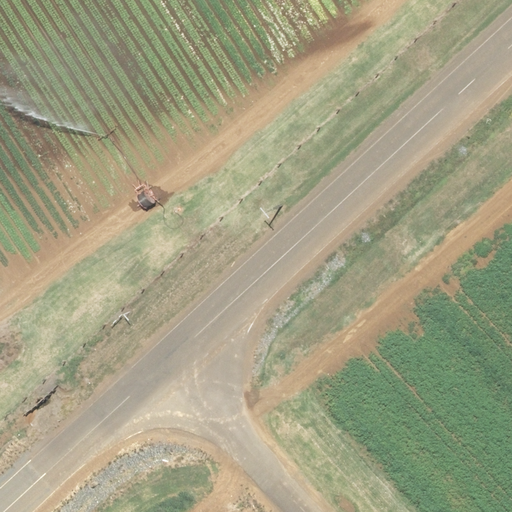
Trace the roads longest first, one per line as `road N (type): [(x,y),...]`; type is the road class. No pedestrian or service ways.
road 1 (tertiary): [(141,369),(511,35)]
road 2 (unclassified): [(141,369),(279,511)]
road 3 (tertiary): [(0,499),(141,369)]
